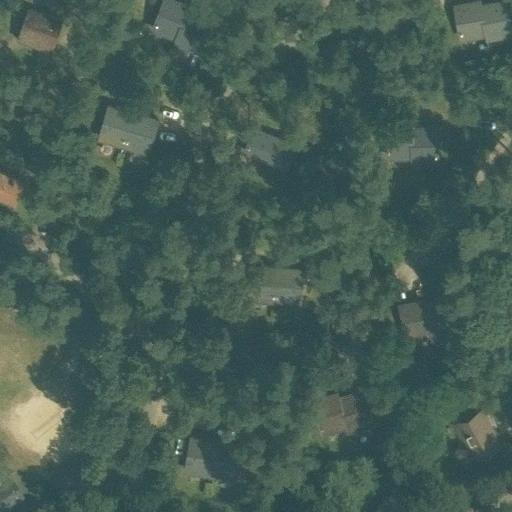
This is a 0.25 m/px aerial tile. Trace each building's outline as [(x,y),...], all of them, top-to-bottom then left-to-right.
[(176,0),(163,0),(152,28),(157,30),(166,33),(168,29),(178,33),(187,10),(189,5),(176,0)] [(480,0),(478,0),(455,4),(461,38),(466,38),(476,36),(475,31),(486,29),(481,5),(480,0)] [(511,30),(506,0),(481,5),(486,29),(486,34),(497,32),(498,37),(508,35),(511,34),(511,30)] [(18,41),(53,53),(64,20),(30,9),(18,41)] [(178,33),(176,37),(186,41),(184,46),(193,50),(198,51),(211,19),(187,10),(178,33)] [(103,125),(99,139),(100,139),(121,145),(123,146),(133,112),(109,104),(107,113),(103,125)] [(133,112),(123,146),(125,146),(146,153),(147,153),(151,139),(155,128),(157,119),(133,112)] [(412,153),(412,127),(412,122),(386,123),(387,158),(403,158),(403,153),(412,153)] [(438,127),(412,127),(412,152),(412,157),(423,157),(423,162),(433,162),(438,162),(438,127)] [(244,152),(286,168),(295,144),(254,128),(244,152)] [(0,198),(14,205),(24,181),(0,170),(0,198)] [(260,302),(275,303),(279,265),(252,263),(247,300),(260,302)] [(279,265),(275,303),(303,305),(306,268),(279,265)] [(430,329),(426,304),(425,299),(400,304),(407,339),(422,336),(421,331),(430,329)] [(451,299),(426,304),(431,328),(432,333),(442,331),(443,336),(453,334),(458,333),(451,299)] [(363,390),(339,397),(346,421),(347,426),(358,423),(359,427),(369,424),(373,423),(363,390)] [(345,422),(339,397),(337,393),(313,400),(323,434),(338,429),(337,424),(345,422)] [(483,409),(452,425),(460,441),(465,438),(466,441),(476,459),(502,445),(483,409)] [(185,472),(211,477),(217,439),(192,435),(185,472)] [(217,439),(211,477),(238,481),(243,444),(217,439)] [(0,495),(0,511),(19,511),(28,506),(14,486),(0,495)] [(409,511),(396,499),(382,511),(409,511)]
